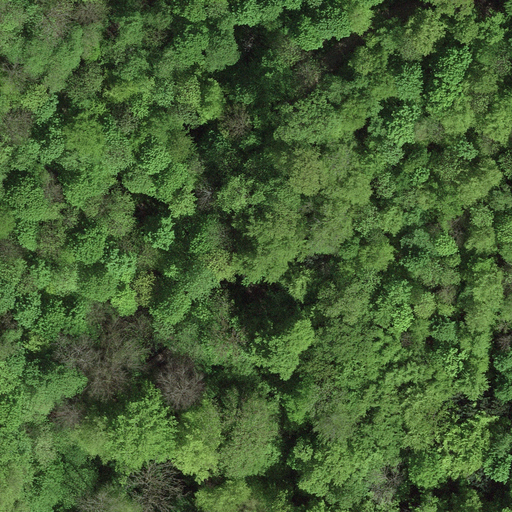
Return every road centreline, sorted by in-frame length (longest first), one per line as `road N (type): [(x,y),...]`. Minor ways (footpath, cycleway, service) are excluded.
road 1 (track): [(314,511),(255,321),(240,237)]
road 2 (track): [(290,105),(332,56),(372,26),(418,9),(511,16)]
road 3 (track): [(240,237),(265,141),(290,105)]
